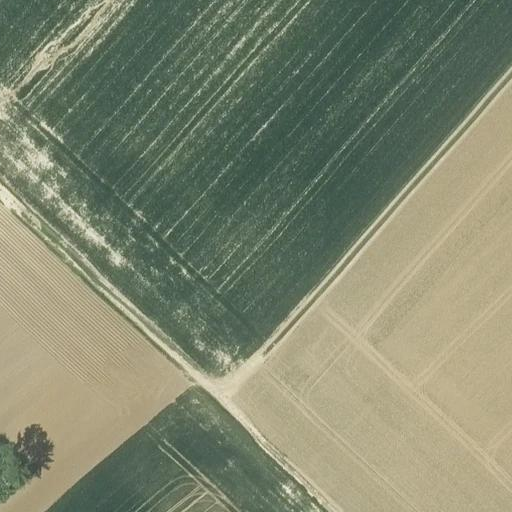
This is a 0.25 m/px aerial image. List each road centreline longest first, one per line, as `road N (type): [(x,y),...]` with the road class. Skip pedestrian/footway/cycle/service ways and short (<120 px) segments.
road 1 (track): [(335,511),(0,197)]
road 2 (track): [(214,395),(511,63)]
